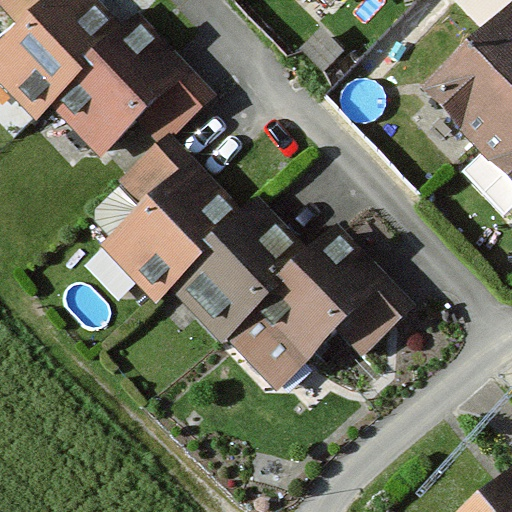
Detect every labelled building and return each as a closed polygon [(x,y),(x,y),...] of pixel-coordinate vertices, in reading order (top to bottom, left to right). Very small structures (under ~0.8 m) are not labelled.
[(33,110),(112,36),(77,0),(1,0),(0,1),(0,27),(10,38),(0,48),(0,106),(18,125),(33,110)] [(304,0),(324,18),(340,0),(304,0)] [(511,3),(511,0),(471,0),(493,22),(511,3)] [(511,100),(511,20),(506,14),(418,95),(464,144),(511,100)] [(112,36),(33,110),(91,171),(132,133),(149,151),(200,103),(124,24),(112,36)] [(511,100),(464,144),(511,195),(511,100)] [(182,171),(159,147),(115,190),(138,214),(89,261),(143,316),(158,302),(236,226),(182,171)] [(294,253),(253,210),(236,226),(158,302),(208,354),(217,346),(303,262),(294,253)] [(303,262),(217,346),(269,400),(329,341),(356,369),(407,319),(380,292),(328,238),(303,262)] [(511,511),(511,476),(507,471),(462,511),(511,511)]
